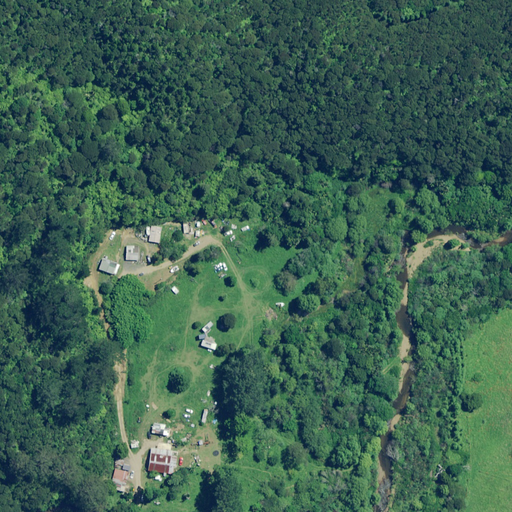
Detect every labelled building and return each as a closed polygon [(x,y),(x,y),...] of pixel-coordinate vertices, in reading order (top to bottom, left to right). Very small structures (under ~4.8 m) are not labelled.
[(138,260),(139,246),(127,246),(126,260),(138,260)] [(117,264),(104,258),(99,269),(113,274),(117,264)] [(131,448),(137,447),(137,445),(140,444),(139,437),(130,439),(131,448)] [(166,474),(169,474),(169,470),(173,471),(173,466),(176,467),(177,457),(171,456),(172,451),(151,448),(148,471),(163,473),(163,476),(166,476),(166,474)] [(192,467),(195,461),(189,458),(186,464),(192,467)] [(129,472),(115,468),(109,489),(123,492),(129,472)]
